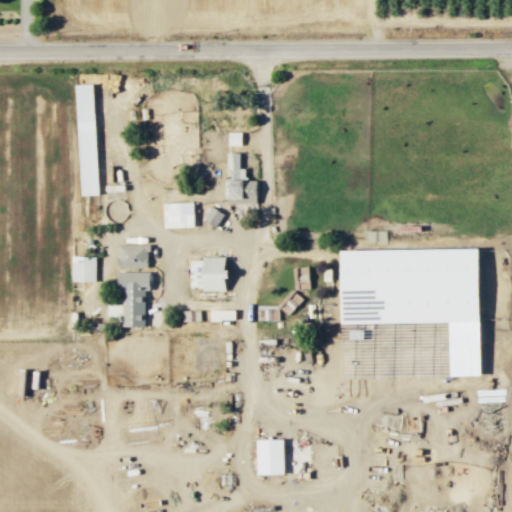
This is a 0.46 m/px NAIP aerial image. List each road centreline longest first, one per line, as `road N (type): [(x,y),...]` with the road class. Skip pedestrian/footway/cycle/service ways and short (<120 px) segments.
road 1 (tertiary): [(511,49),(0,50)]
road 2 (track): [(511,20),(383,21),(373,19),(370,0)]
